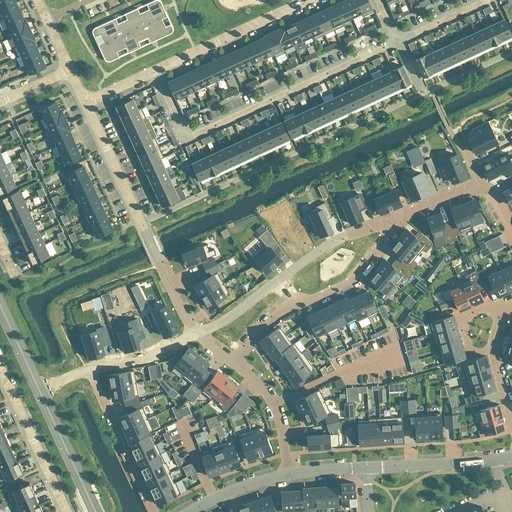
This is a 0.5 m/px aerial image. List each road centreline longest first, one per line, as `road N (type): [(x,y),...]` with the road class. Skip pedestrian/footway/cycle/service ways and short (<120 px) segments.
road 1 (residential): [(155,71),(185,138),(397,41)]
road 2 (residential): [(86,103),(197,334)]
road 3 (residential): [(197,334),(331,242),(398,215)]
road 4 (residential): [(233,364),(271,316),(350,282),(398,215)]
road 5 (residential): [(155,71),(303,2)]
road 6 (residential): [(0,366),(66,511)]
road 7 (residential): [(511,456),(365,467)]
road 8 (secondary): [(93,511),(38,390)]
road 9 (residential): [(233,364),(271,403),(288,474)]
